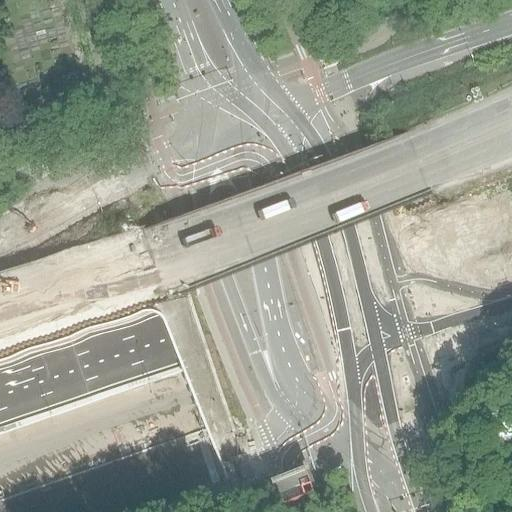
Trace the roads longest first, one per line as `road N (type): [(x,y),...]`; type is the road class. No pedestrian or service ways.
road 1 (trunk): [(0,464),(511,272)]
road 2 (trunk): [(511,200),(0,391)]
road 3 (secondary): [(420,511),(297,176)]
road 4 (secondary): [(253,211),(361,511)]
road 5 (secondary): [(0,297),(253,211)]
road 6 (secondary): [(241,180),(0,273)]
road 7 (secondary): [(297,176),(213,0)]
road 8 (secondary): [(171,0),(241,180)]
